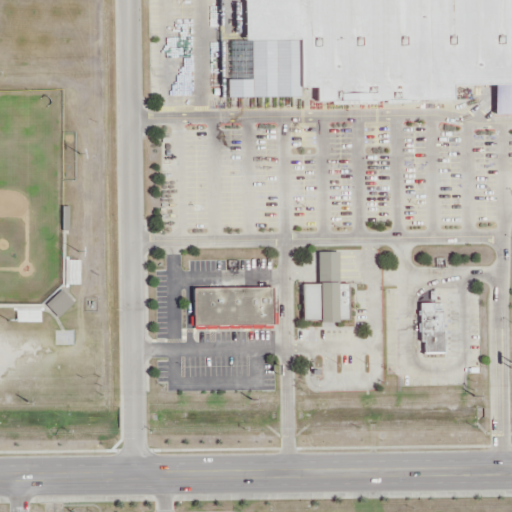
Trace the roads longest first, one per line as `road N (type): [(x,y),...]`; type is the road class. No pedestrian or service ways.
road 1 (secondary): [(0,477),(511,471)]
road 2 (residential): [(135,476),(129,0)]
